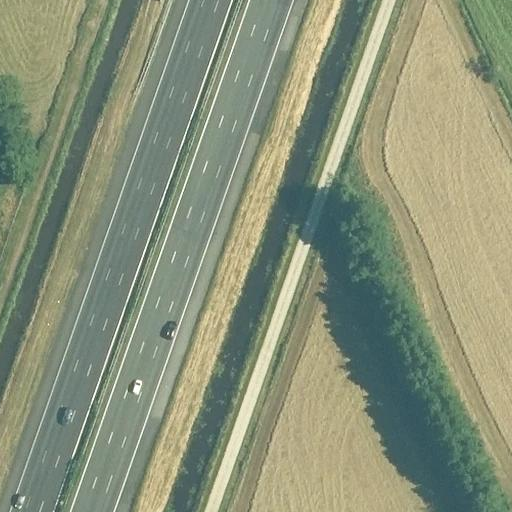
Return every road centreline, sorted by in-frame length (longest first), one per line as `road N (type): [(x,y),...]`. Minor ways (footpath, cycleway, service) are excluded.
road 1 (motorway): [(92,511),(272,0)]
road 2 (motorway): [(212,0),(33,511)]
road 3 (track): [(0,288),(100,0)]
